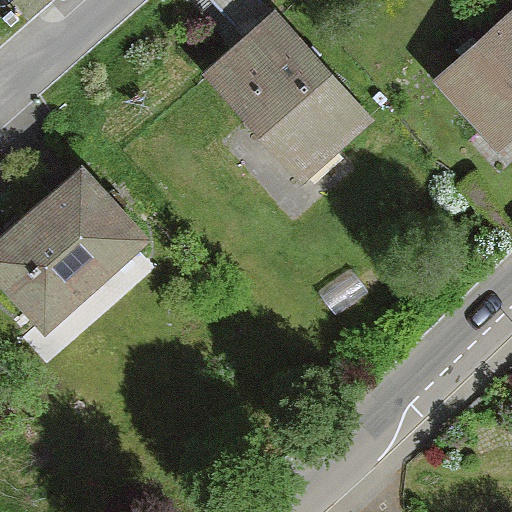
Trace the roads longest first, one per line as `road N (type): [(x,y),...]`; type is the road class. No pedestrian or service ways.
road 1 (residential): [(511,289),(267,511)]
road 2 (residential): [(110,0),(0,91)]
